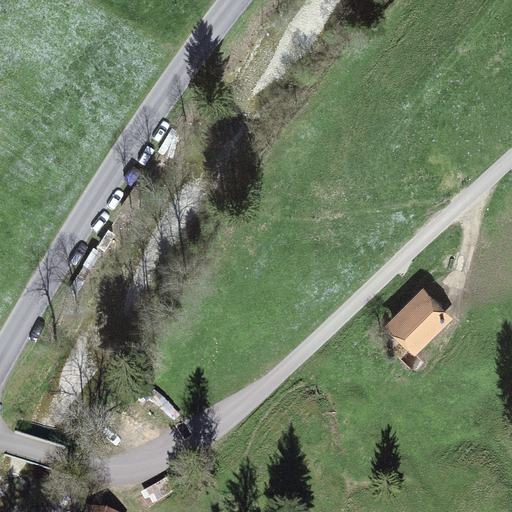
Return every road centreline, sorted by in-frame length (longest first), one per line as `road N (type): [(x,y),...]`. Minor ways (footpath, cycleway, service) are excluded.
road 1 (track): [(118,472),(189,441),(264,386),(511,159)]
road 2 (tertiary): [(0,362),(136,135),(236,0)]
road 3 (track): [(0,437),(118,472)]
